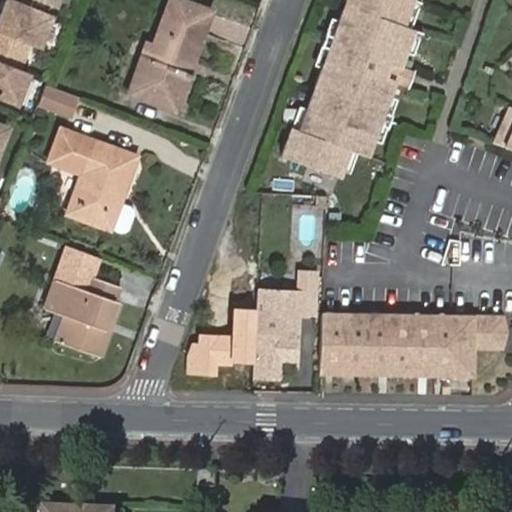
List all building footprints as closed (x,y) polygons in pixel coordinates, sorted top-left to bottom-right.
[(51,13),(18,0),(5,0),(0,15),(0,42),(24,53),(30,37),(40,41),(51,13)] [(151,60),(144,57),(129,95),(170,111),(182,78),(190,80),(192,75),(184,72),(189,61),(192,62),(210,15),(172,0),(171,0),(155,49),(151,60)] [(411,0),(344,0),(343,2),(329,43),(297,129),(292,127),(281,155),(340,176),(350,149),(368,156),(395,81),(400,67),(413,29),(403,25),(411,0)] [(423,3),(413,0),(411,0),(403,25),(413,29),(423,3)] [(24,53),(0,42),(0,92),(16,99),(28,71),(19,67),(24,53)] [(147,47),(144,57),(151,60),(155,49),(147,47)] [(400,67),(395,81),(408,86),(413,71),(400,67)] [(73,116),(79,94),(44,84),(38,107),(73,116)] [(511,106),(510,106),(494,142),(511,148),(511,106)] [(112,228),(121,199),(136,154),(93,139),(59,127),(46,162),(81,174),(67,212),(112,228)] [(131,203),(121,199),(112,228),(121,231),(128,229),(135,211),(131,203)] [(107,330),(117,302),(122,288),(93,278),(89,291),(59,280),(48,309),(66,315),(79,320),(69,345),(103,358),(113,332),(107,330)] [(301,292),(301,314),(316,315),(318,288),(313,287),(313,281),(306,281),(306,287),(301,287),(301,292)] [(301,292),(259,290),(255,375),(280,377),(281,361),(297,361),(301,292)] [(123,303),(117,302),(107,330),(113,332),(123,303)] [(503,315),(322,313),(319,372),(475,375),(475,347),(504,347),(507,331),(503,315)] [(79,320),(66,315),(56,342),(69,345),(79,320)] [(194,352),(188,352),(188,373),(216,373),(216,362),(232,363),(232,342),(200,341),(199,347),(194,347),(194,352)] [(198,471),(198,486),(216,487),(217,472),(198,471)]
